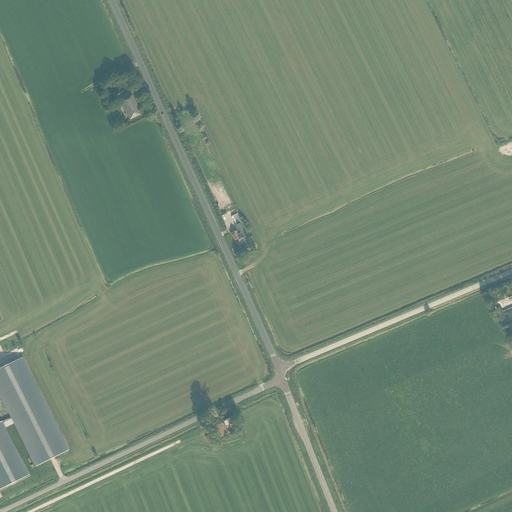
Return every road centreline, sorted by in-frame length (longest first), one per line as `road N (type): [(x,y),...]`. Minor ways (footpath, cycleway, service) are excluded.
road 1 (tertiary): [(278,370),(111,0)]
road 2 (unclassified): [(2,511),(282,380)]
road 3 (tertiary): [(278,370),(511,272)]
road 4 (track): [(30,511),(178,441)]
road 5 (tertiary): [(334,511),(282,380)]
